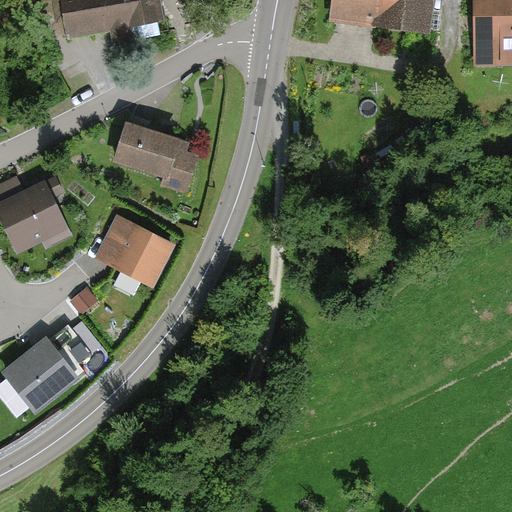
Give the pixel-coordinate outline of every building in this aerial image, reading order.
[(65,0),(72,41),(113,35),(115,46),(134,43),(131,23),(166,17),(163,0),(65,0)] [(436,0),(331,0),(329,19),(431,34),(436,0)] [(511,0),(471,0),(472,57),(500,57),(500,76),(511,75),(511,0)] [(192,143),(130,124),(118,164),(167,178),(164,188),(189,195),(200,160),(188,157),(192,143)] [(17,180),(0,187),(0,210),(20,259),(75,237),(52,182),(22,194),(17,180)] [(175,244),(118,216),(96,261),(152,289),(175,244)] [(92,287),(73,296),(81,312),(100,302),(92,287)] [(48,333),(3,369),(40,415),(85,379),(77,368),(90,357),(67,328),(53,339),(48,333)]
